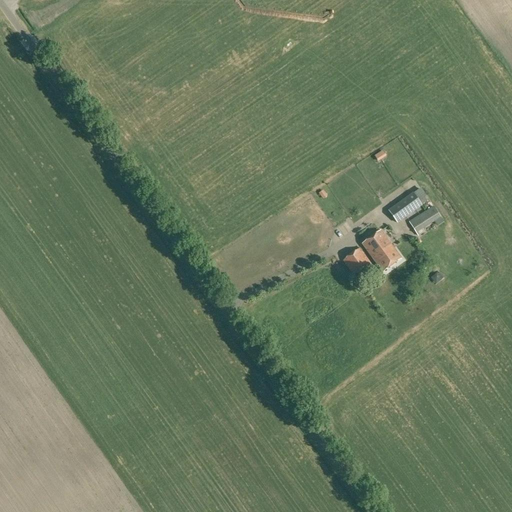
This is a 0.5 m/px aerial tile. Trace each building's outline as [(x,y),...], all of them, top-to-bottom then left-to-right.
[(374,155),(377,160),(385,155),(382,150),(374,155)] [(323,199),(327,196),(323,190),(319,194),(323,199)] [(397,223),(415,211),(422,205),(413,193),(388,211),(397,223)] [(418,237),(425,232),(423,229),(441,218),(433,206),(409,222),(418,237)] [(381,231),(363,244),(383,272),(401,259),(381,231)] [(357,281),(374,268),(359,248),(343,261),(357,281)]
